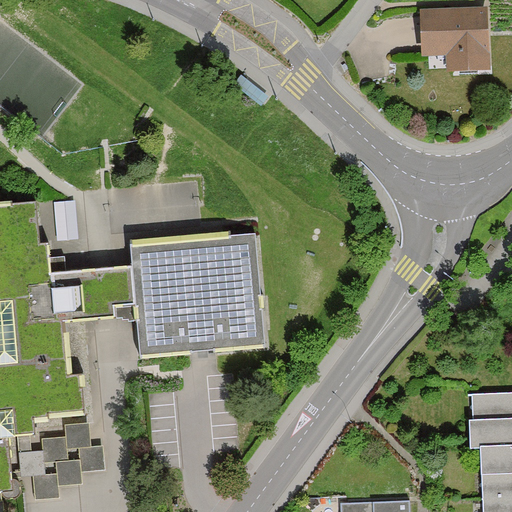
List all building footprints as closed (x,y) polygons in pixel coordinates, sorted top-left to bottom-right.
[(486,6),(424,6),(424,71),(486,71),(486,6)] [(66,327),(63,278),(50,278),(48,250),(38,250),(36,207),(0,209),(0,498),(15,498),(13,464),(23,464),(24,482),(37,481),(38,503),(62,502),(61,486),(82,485),(82,472),(104,471),(103,450),(88,451),(84,377),(69,378),(66,327)] [(267,355),(260,240),(133,247),(134,273),(97,276),(63,278),(66,327),(102,325),(113,325),(112,307),(132,306),(135,363),(267,355)] [(511,394),(474,395),(475,421),(468,422),(469,453),(481,452),(482,478),(511,477),(511,394)] [(511,511),(511,477),(482,478),(482,511),(511,511)]
